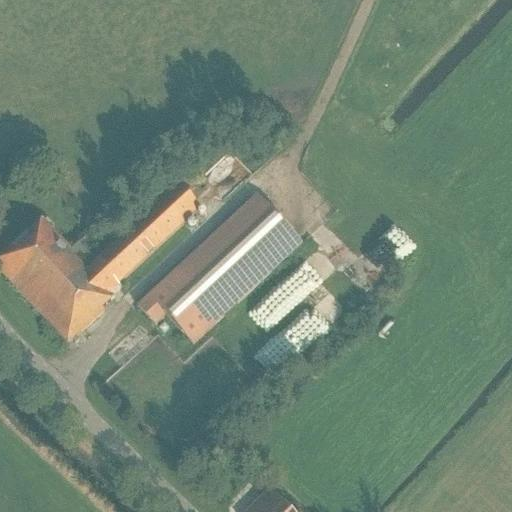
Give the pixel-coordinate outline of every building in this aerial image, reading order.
[(117,286),(199,210),(177,186),(95,262),(78,244),(71,251),(51,230),(53,228),(46,221),(44,223),(42,220),(0,257),(0,271),(67,344),(72,348),(75,344),(78,341),(75,338),(104,312),(101,310),(114,298),(113,297),(121,290),(117,286)] [(193,346),(301,245),(256,197),(137,307),(155,327),(166,317),(193,346)] [(388,273),(417,247),(395,223),(367,248),(388,273)] [(250,315),(270,332),(288,312),(268,295),(250,315)] [(254,355),(267,371),(289,354),(282,346),(292,339),(285,331),(254,355)] [(288,511),(268,491),(246,511),(288,511)]
